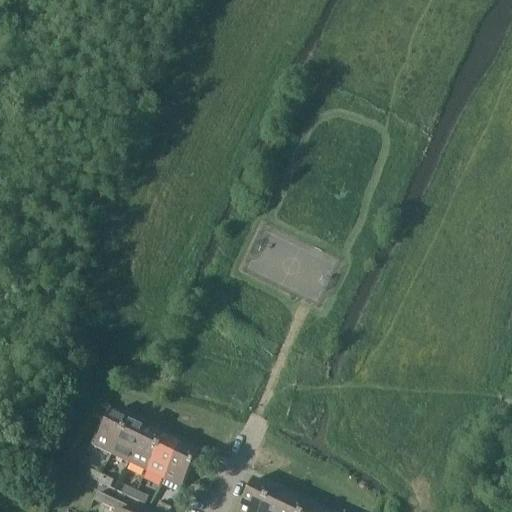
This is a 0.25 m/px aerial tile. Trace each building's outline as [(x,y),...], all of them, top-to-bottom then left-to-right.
[(112,456),(128,422),(111,414),(95,448),(112,456)] [(129,465),(146,430),(128,422),(112,456),(129,465)] [(147,473),(163,438),(146,430),(129,465),(147,473)] [(164,481),(180,447),(163,438),(147,473),(164,481)] [(181,490),(197,455),(180,447),(164,481),(181,490)] [(68,465),(81,472),(85,465),(82,464),(85,460),(74,454),(68,465)] [(99,484),(102,477),(91,472),(88,479),(99,484)] [(110,490),(113,482),(102,477),(99,484),(110,490)] [(259,511),(270,490),(253,482),(238,511),(259,511)] [(133,501),(137,494),(125,488),(122,495),(133,501)] [(280,511),(288,498),(270,490),(259,511),(280,511)] [(136,511),(99,494),(95,502),(116,511),(136,511)] [(145,506),(149,499),(137,494),(133,501),(145,506)] [(303,511),(306,507),(288,498),(280,511),(303,511)]
